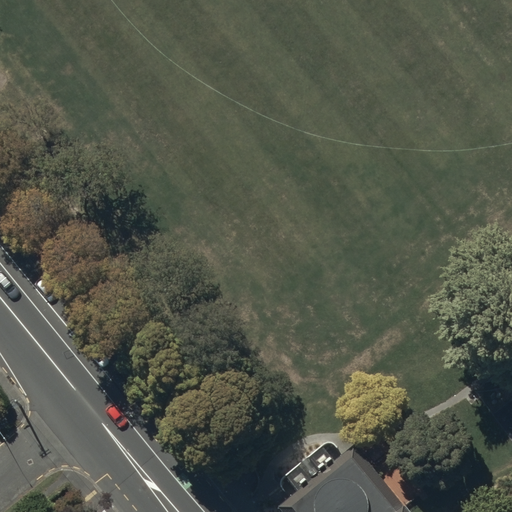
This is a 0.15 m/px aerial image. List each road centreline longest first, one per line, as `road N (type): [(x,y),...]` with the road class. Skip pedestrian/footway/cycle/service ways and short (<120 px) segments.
road 1 (secondary): [(95,413),(0,297)]
road 2 (secondary): [(175,511),(95,413)]
road 3 (residential): [(95,413),(0,492)]
